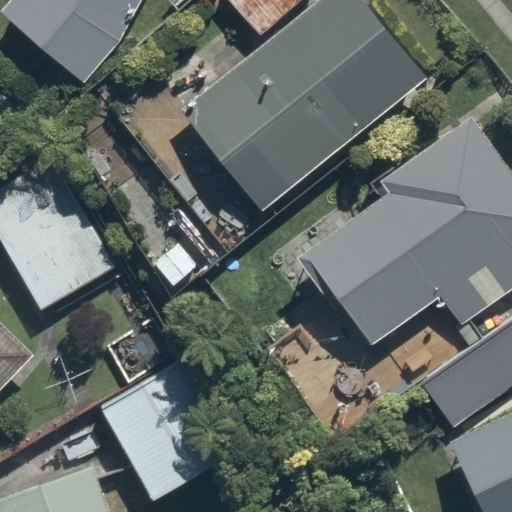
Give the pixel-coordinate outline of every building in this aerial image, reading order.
[(142,0),(101,0),(134,16),(142,0)] [(427,72),(370,0),(327,0),(190,108),(264,201),(427,72)] [(234,0),(261,33),(301,0),(234,0)] [(511,290),(511,141),(487,106),(392,173),(400,184),(320,241),(386,333),(441,294),(464,325),(511,290)] [(113,277),(48,164),(0,191),(0,227),(49,313),(113,277)] [(0,308),(0,387),(39,350),(0,308)] [(511,317),(429,369),(458,418),(511,385),(511,317)] [(223,477),(162,367),(102,401),(163,510),(223,477)] [(511,511),(511,420),(467,441),(499,511),(511,511)] [(122,511),(108,459),(4,489),(10,511),(122,511)]
